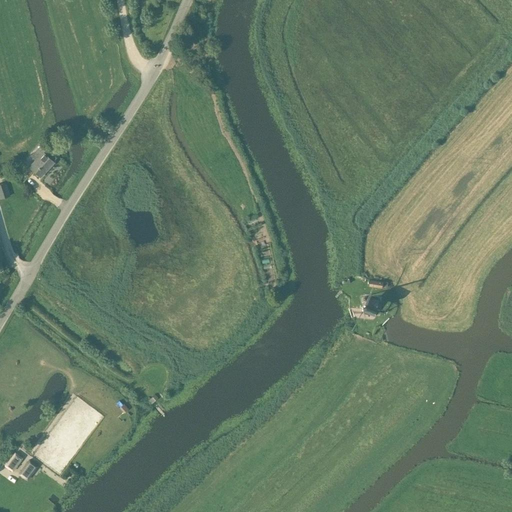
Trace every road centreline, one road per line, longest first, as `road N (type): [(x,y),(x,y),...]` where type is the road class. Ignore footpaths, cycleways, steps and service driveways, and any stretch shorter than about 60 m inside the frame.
road 1 (track): [(175,511),(346,350),(374,237),(511,74)]
road 2 (unclassified): [(0,322),(161,60),(186,0)]
